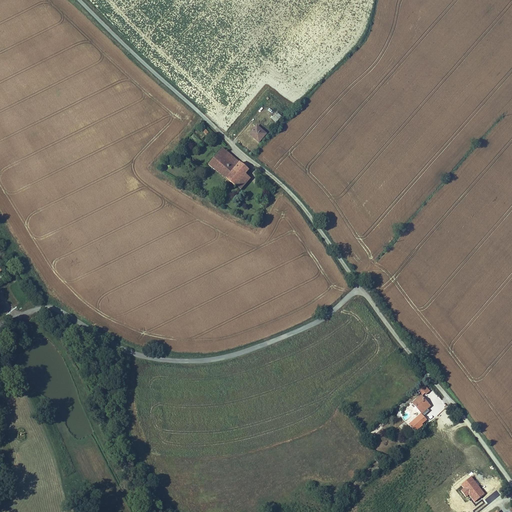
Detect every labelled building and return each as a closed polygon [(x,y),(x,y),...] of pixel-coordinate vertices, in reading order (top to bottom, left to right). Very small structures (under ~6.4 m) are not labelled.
[(286,118),(281,113),(275,120),(280,124),(286,118)] [(271,135),(262,127),(254,135),(264,144),(271,135)] [(231,157),(220,151),(211,168),(222,174),(225,169),(236,176),(234,180),(245,186),(251,175),(253,169),(241,163),(239,168),(228,162),(231,157)] [(241,163),(231,157),(228,162),(239,168),(241,163)] [(236,176),(225,169),(222,174),(234,180),(236,176)] [(257,178),(251,175),(245,186),(252,189),(257,178)] [(431,404),(422,393),(413,401),(422,411),(431,404)] [(425,421),(420,415),(409,425),(415,432),(423,425),(422,424),(425,421)]
